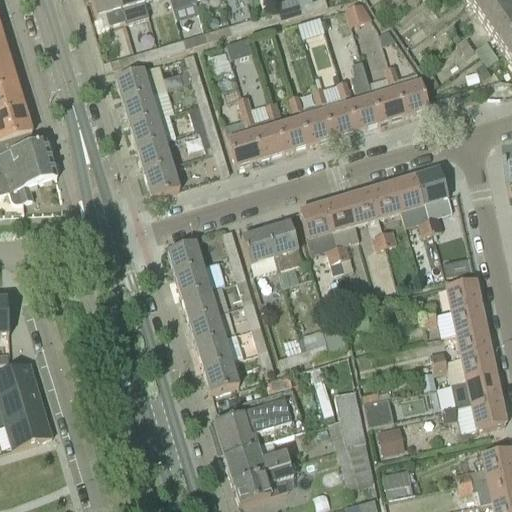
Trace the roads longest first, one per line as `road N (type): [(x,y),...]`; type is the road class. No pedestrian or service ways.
road 1 (residential): [(109,247),(469,140)]
road 2 (residential): [(95,511),(20,256)]
road 3 (tertiary): [(109,247),(39,0)]
road 4 (residential): [(511,339),(469,140)]
road 5 (tertiary): [(109,247),(105,279),(154,440)]
road 6 (tertiary): [(176,433),(129,273),(109,247)]
